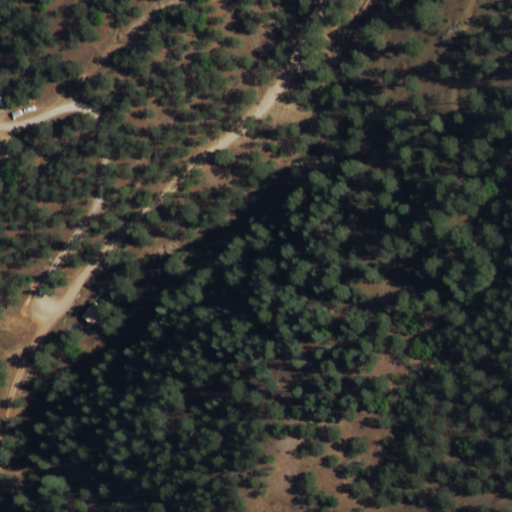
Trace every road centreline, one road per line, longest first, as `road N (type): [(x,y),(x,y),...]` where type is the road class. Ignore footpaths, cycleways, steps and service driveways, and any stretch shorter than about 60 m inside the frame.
road 1 (residential): [(0,419),(12,379),(57,298),(140,211),(248,121),(285,73),(320,0)]
road 2 (residential): [(296,51),(211,44),(163,102),(110,106),(0,164)]
